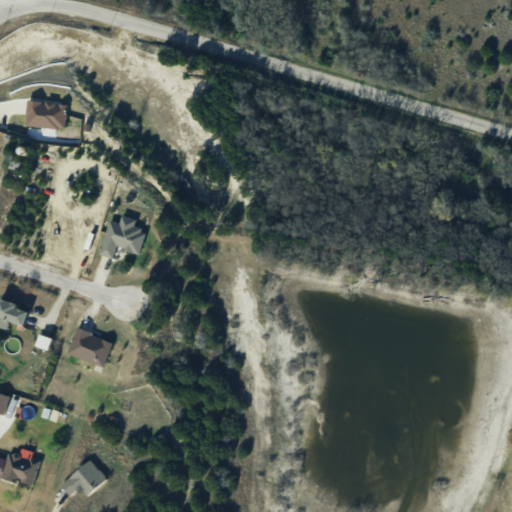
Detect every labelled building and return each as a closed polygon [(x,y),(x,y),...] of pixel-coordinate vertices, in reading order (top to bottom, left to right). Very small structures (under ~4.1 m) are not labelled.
[(145,252),(151,226),(112,217),(104,253),(119,257),(121,246),(145,252)] [(0,314),(29,323),(35,305),(4,297),(0,312),(0,314)] [(117,338),(78,327),(70,354),(109,365),(117,338)] [(0,410),(6,413),(11,396),(0,391),(0,410)] [(43,460),(11,449),(3,474),(34,485),(43,460)] [(93,497),(110,476),(88,458),(65,487),(74,494),(80,486),(93,497)]
